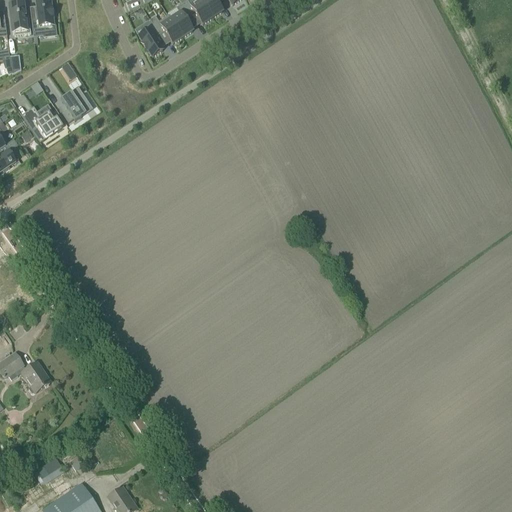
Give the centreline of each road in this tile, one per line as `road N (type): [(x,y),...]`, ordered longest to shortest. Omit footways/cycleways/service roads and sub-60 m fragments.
road 1 (unclassified): [(0,212),(316,0)]
road 2 (unclassified): [(0,222),(210,511)]
road 3 (residential): [(269,0),(144,79)]
road 4 (residential): [(62,0),(70,52),(0,99)]
road 5 (track): [(449,0),(511,118)]
